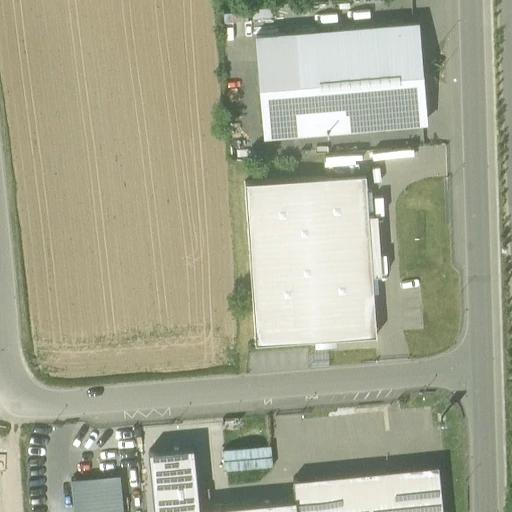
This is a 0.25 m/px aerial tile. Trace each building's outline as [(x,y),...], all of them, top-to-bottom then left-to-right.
[(415,23),(294,33),(302,133),(303,133),(424,123),(424,119),(423,119),(415,27),(416,27),(415,23)] [(294,33),(255,37),(263,136),(302,133),(294,33)] [(365,174),(244,182),(255,344),(376,335),(365,174)] [(223,447),(224,468),(272,466),(271,445),(223,447)] [(154,511),(199,511),(199,510),(193,447),(148,452),(154,511)] [(442,511),(438,465),(292,480),(294,500),(295,511),(442,511)] [(122,511),(119,476),(71,480),(73,511),(122,511)] [(199,511),(295,511),(294,500),(199,510),(199,511)]
